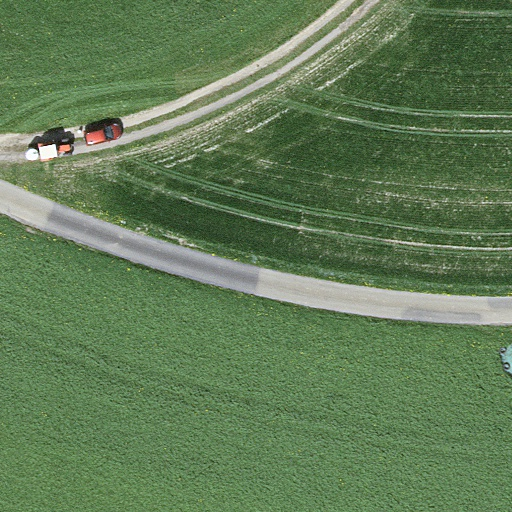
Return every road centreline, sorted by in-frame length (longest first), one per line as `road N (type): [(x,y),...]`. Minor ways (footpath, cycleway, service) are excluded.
road 1 (unclassified): [(0,195),(259,282),(405,305),(511,309)]
road 2 (track): [(0,146),(99,138),(183,111),(251,79),(364,0)]
